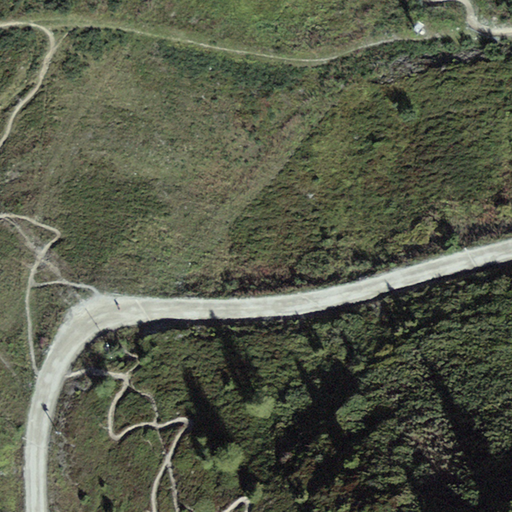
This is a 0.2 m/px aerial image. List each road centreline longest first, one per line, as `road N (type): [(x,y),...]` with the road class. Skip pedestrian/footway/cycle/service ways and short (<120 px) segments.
road 1 (track): [(117,312),(331,296),(511,249)]
road 2 (track): [(36,511),(36,446),(51,376),(81,328),(117,312)]
